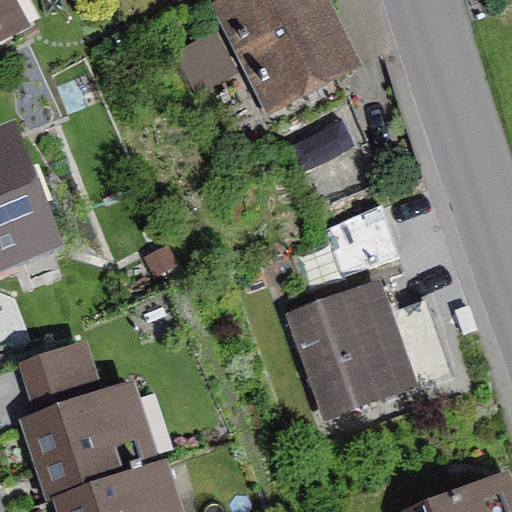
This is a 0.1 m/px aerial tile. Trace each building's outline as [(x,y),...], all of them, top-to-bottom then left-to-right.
[(0,0),(0,57),(28,42),(4,0),(0,0)] [(142,0),(122,0),(127,8),(142,0)] [(314,0),(245,0),(210,18),(322,203),(388,187),(314,0)] [(10,136),(0,139),(0,272),(51,255),(10,136)] [(383,208),(328,228),(345,276),(400,256),(383,208)] [(389,283),(292,312),(326,422),(423,393),(389,283)] [(53,504),(64,501),(149,475),(124,396),(96,405),(77,345),(19,363),(38,423),(29,426),(53,504)] [(176,511),(164,470),(149,475),(64,501),(67,511),(176,511)] [(442,511),(503,511),(496,492),(442,511)]
